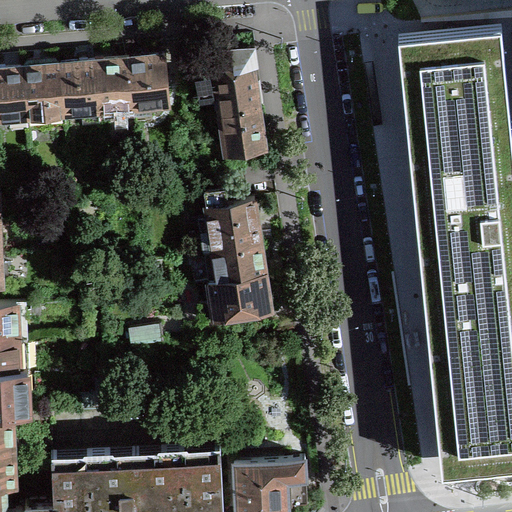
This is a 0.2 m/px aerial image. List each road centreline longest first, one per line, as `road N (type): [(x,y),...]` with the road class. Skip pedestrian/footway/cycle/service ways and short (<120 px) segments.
road 1 (residential): [(385,511),(308,0)]
road 2 (residential): [(133,0),(0,12)]
